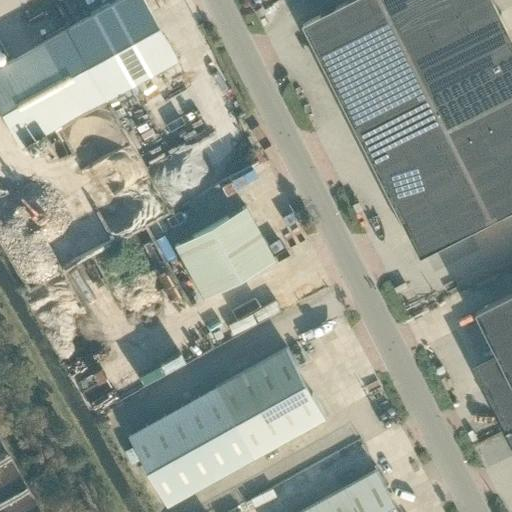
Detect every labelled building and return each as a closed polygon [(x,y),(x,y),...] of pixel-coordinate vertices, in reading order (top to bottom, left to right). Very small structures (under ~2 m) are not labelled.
[(118,0),(66,29),(104,98),(106,97),(145,168),(214,130),(142,0),(118,0)] [(511,35),(494,0),(348,0),(303,23),(421,256),(511,210),(511,35)] [(0,111),(19,145),(104,98),(66,29),(0,65),(0,111)] [(274,258),(245,205),(174,244),(203,297),(274,258)] [(509,429),(511,427),(511,292),(476,310),(498,353),(476,364),(509,429)] [(218,384),(257,454),(327,416),(288,346),(218,384)] [(218,384),(130,433),(169,503),(257,454),(218,384)] [(401,511),(377,468),(297,511),(401,511)]
